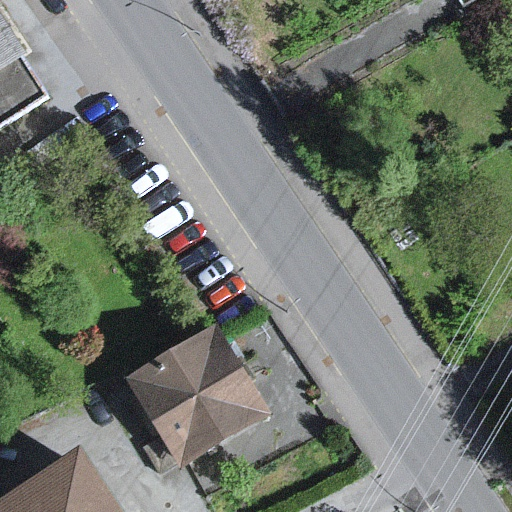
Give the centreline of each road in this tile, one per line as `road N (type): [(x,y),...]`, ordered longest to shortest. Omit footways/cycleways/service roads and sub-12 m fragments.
road 1 (primary): [(123,0),(461,511)]
road 2 (unknown): [(220,148),(447,15)]
road 3 (unknown): [(0,162),(156,50)]
